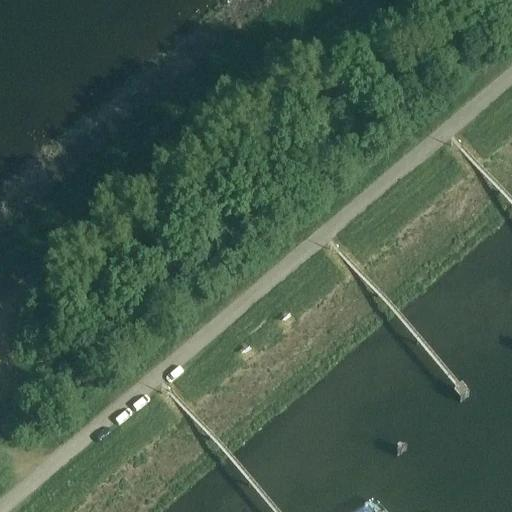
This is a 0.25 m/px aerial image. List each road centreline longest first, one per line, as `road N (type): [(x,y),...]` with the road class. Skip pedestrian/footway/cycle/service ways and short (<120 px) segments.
road 1 (unclassified): [(46,479),(511,82)]
road 2 (unclassified): [(369,0),(43,274),(0,352)]
